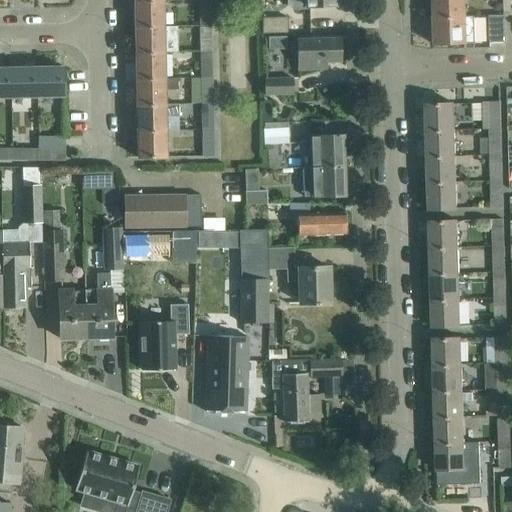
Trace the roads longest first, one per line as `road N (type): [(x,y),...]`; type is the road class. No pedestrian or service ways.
road 1 (residential): [(398,454),(404,432),(393,69)]
road 2 (unclassified): [(282,478),(0,366)]
road 3 (residential): [(100,162),(98,33)]
